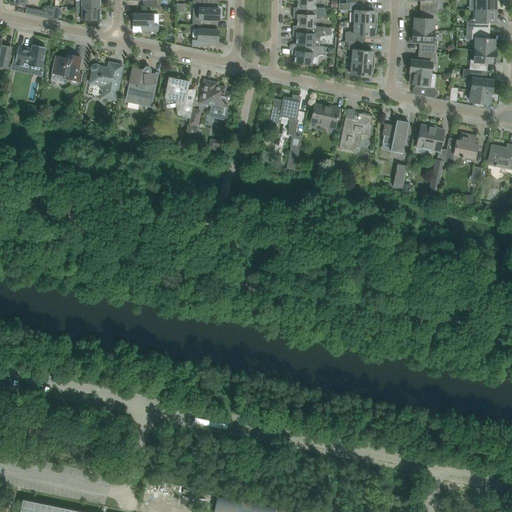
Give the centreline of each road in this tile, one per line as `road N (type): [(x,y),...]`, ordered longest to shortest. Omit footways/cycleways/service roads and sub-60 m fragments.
road 1 (unclassified): [(511,484),(0,377)]
road 2 (residential): [(507,120),(401,98),(390,88)]
road 3 (residential): [(390,88),(374,94),(272,72)]
road 4 (residential): [(119,37),(0,16)]
